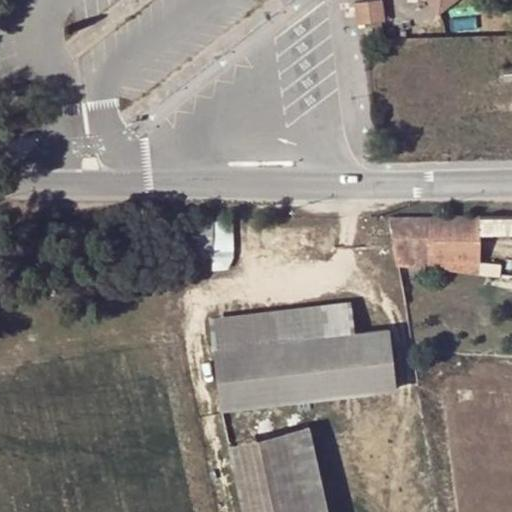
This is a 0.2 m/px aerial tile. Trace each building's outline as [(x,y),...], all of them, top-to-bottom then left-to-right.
[(382,0),(374,0),(355,2),(357,24),(384,20),(382,0)] [(427,0),(439,14),(455,0),(427,0)] [(511,218),(390,220),(398,268),(502,280),(502,266),(482,265),(482,237),(511,236),(511,218)] [(218,220),(221,264),(239,263),(237,219),(218,220)] [(389,330),(215,351),(222,414),(396,393),(389,330)] [(230,445),(244,511),(329,511),(309,428),(230,445)]
